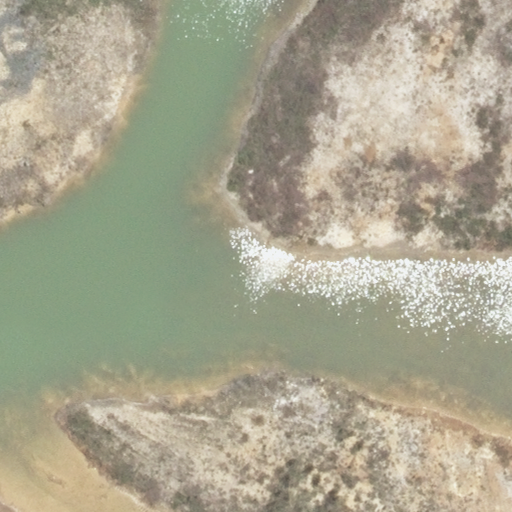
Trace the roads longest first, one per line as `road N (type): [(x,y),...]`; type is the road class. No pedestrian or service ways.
road 1 (unknown): [(0,487),(511,495)]
road 2 (unknown): [(495,511),(498,0)]
